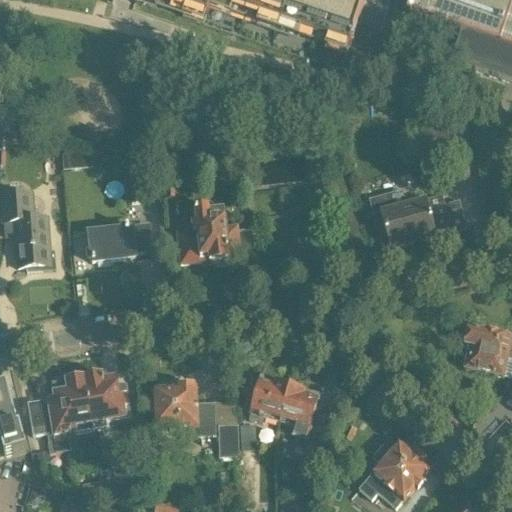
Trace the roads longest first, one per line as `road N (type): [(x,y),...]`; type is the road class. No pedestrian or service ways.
road 1 (residential): [(511,483),(437,406),(371,357),(229,328)]
road 2 (residential): [(229,328),(511,266)]
road 3 (residential): [(0,356),(229,328)]
